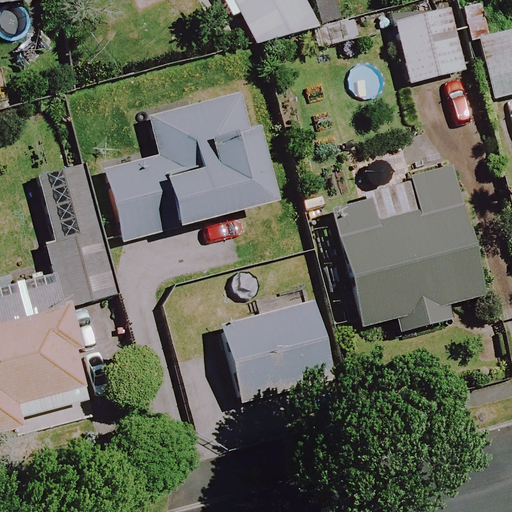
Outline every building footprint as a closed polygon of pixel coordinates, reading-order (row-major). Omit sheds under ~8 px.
[(0,0),(0,11),(35,7),(34,0),(0,0)] [(214,0),(227,26),(235,21),(252,54),(307,26),(293,0),(214,0)] [(460,78),(444,14),(390,27),(405,91),(460,78)] [(511,100),(511,34),(477,41),(489,105),(511,100)] [(269,213),(241,101),(144,125),(152,160),(99,173),(118,250),(269,213)] [(0,442),(18,439),(15,423),(85,408),(64,312),(108,302),(80,174),(31,184),(52,279),(0,289),(0,442)] [(446,177),(332,208),(367,336),(481,305),(446,177)] [(330,386),(312,312),(216,335),(234,409),(330,386)]
